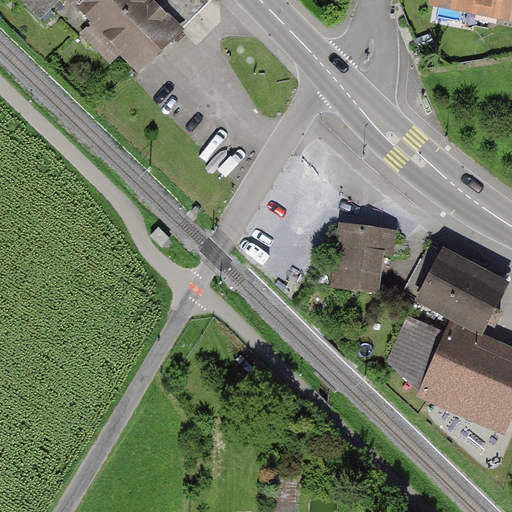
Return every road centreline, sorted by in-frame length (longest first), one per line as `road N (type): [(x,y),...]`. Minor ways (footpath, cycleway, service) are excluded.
road 1 (track): [(0,83),(127,208),(147,250),(226,313),(420,511)]
road 2 (unclassified): [(336,75),(306,106),(62,511)]
road 3 (primary): [(346,86),(428,166),(511,225)]
